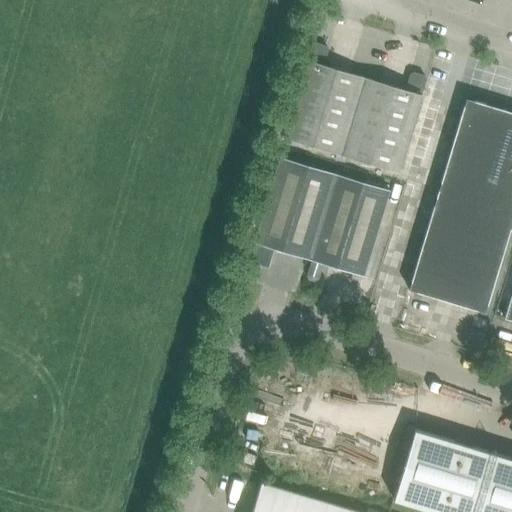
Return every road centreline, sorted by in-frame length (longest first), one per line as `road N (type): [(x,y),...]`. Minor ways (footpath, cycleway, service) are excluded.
road 1 (unclassified): [(189,511),(241,335),(263,318),(511,387)]
road 2 (unclassified): [(511,39),(385,0)]
